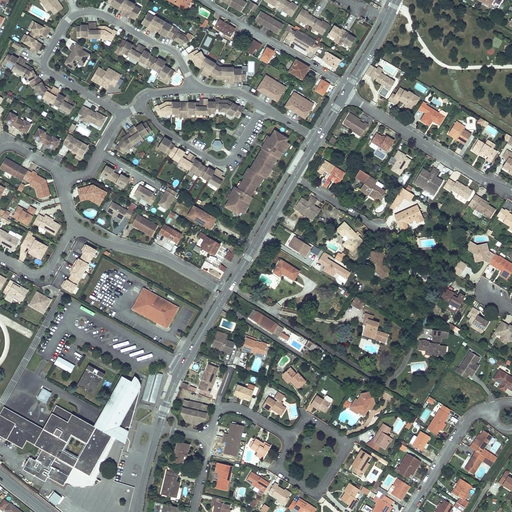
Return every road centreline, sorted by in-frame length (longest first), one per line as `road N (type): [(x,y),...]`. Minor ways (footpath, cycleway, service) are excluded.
road 1 (residential): [(122,113),(44,67),(67,18),(78,13),(106,13),(173,47),(192,87)]
road 2 (unknown): [(418,327),(389,374),(374,382),(266,308)]
road 3 (residential): [(292,435),(306,415),(348,441),(317,490),(276,465),(286,445)]
road 4 (residential): [(511,192),(345,93)]
road 5 (tertiary): [(225,292),(317,137)]
road 6 (residential): [(140,105),(218,162),(229,160),(263,105)]
road 7 (residential): [(202,0),(349,86)]
road 8 (residential): [(225,292),(151,249),(73,225)]
road 9 (tertiary): [(159,426),(186,355),(225,292)]
road 10 (residential): [(494,410),(469,415),(408,511)]
